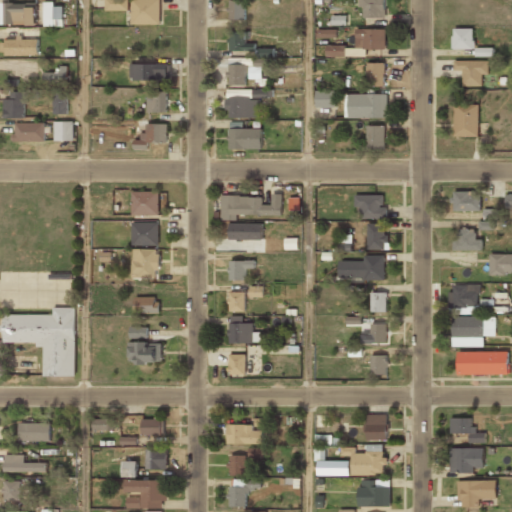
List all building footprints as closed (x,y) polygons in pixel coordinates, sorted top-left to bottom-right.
[(159,0),(106,0),(106,11),(132,11),(132,25),(159,25),(159,0)] [(245,0),(228,0),(228,21),(245,21),(245,0)] [(360,0),(360,18),(385,18),(385,0),(360,0)] [(1,25),(36,25),(36,3),(1,3),(1,25)] [(62,21),(62,5),(45,5),(45,21),(62,21)] [(336,29),(317,30),(317,38),(336,37),(336,29)] [(355,50),(385,50),(385,29),(355,29),(355,50)] [(452,49),(474,49),(474,29),(452,29),(452,49)] [(2,30),(2,55),(38,55),(38,30),(2,30)] [(229,52),(255,52),(255,43),(246,43),(246,32),(229,32),(229,52)] [(346,46),(328,47),(328,56),(346,56),(346,46)] [(366,56),(366,49),(347,48),(347,56),(366,56)] [(262,66),(269,66),(269,58),(250,58),(251,79),(262,78),(262,66)] [(489,74),(489,61),(454,61),(454,71),(462,71),(462,87),(482,87),(482,74),(489,74)] [(168,80),(168,63),(129,63),(129,80),(168,80)] [(366,85),(385,85),(385,63),(366,63),(366,85)] [(247,65),(228,65),(228,86),(247,86),(247,65)] [(43,82),(67,82),(68,66),(57,66),(57,72),(43,72),(43,82)] [(335,91),(315,91),(315,108),(335,108),(335,91)] [(25,92),(5,92),(5,118),(25,118),(25,92)] [(66,115),(66,92),(53,92),(53,115),(66,115)] [(148,94),(148,113),(168,113),(168,94),(148,94)] [(387,94),(346,94),(346,118),(387,118),(387,94)] [(258,118),(258,99),(226,99),(226,118),(258,118)] [(478,105),(453,105),(453,137),(478,137),(478,105)] [(73,121),(55,121),(55,141),(73,141),(73,121)] [(14,123),(14,142),(44,142),(44,123),(14,123)] [(168,124),(141,124),(141,140),(135,140),(135,149),(148,149),(148,142),(168,142),(168,124)] [(367,149),(385,149),(385,126),(367,126),(367,149)] [(261,149),(261,129),(228,129),(228,149),(261,149)] [(132,214),(159,214),(159,190),(132,190),(132,214)] [(481,210),(481,191),(453,191),(453,210),(481,210)] [(221,214),(281,215),(282,194),(267,194),(267,195),(222,195),(221,214)] [(385,194),(355,194),(355,208),(360,208),(360,217),(385,217),(385,194)] [(484,219),(498,220),(498,209),(484,209),(484,219)] [(495,230),(495,221),(480,221),(480,230),(495,230)] [(159,222),(132,222),(132,238),(159,238),(159,222)] [(367,223),(368,249),(387,248),(386,223),(367,223)] [(475,228),(453,228),(453,251),(483,251),(483,238),(475,238),(475,228)] [(255,251),(264,251),(264,229),(229,229),(229,240),(255,240),(255,251)] [(285,250),(298,249),(298,238),(285,238),(285,250)] [(158,248),(132,248),(132,277),(158,277),(158,248)] [(385,254),(363,254),(363,259),(338,259),(338,279),(385,279),(385,254)] [(511,254),(490,254),(490,274),(511,274),(511,254)] [(245,280),(245,269),(255,269),(255,260),(229,260),(229,280),(245,280)] [(449,308),(479,308),(479,285),(449,285),(449,308)] [(263,286),(250,287),(251,297),(264,297),(263,286)] [(245,292),(229,292),(229,311),(245,311),(245,292)] [(371,311),(387,311),(387,292),(371,292),(371,311)] [(135,313),(159,313),(159,296),(135,296),(135,313)] [(76,307),(53,307),(53,315),(3,315),(3,342),(44,343),(44,376),(76,376),(76,307)] [(496,316),(453,317),(453,345),(483,345),(483,336),(496,336),(496,316)] [(260,343),(260,333),(253,333),(253,323),(240,323),(240,317),(229,317),(229,343),(260,343)] [(387,324),(371,324),(371,334),(362,334),(362,343),(387,343),(387,324)] [(132,334),(144,337),(146,329),(134,327),(132,334)] [(162,341),(128,342),(129,364),(162,363),(162,341)] [(458,373),(508,373),(508,350),(458,350),(458,373)] [(246,355),(228,355),(228,374),(246,374),(246,355)] [(387,375),(387,355),(371,355),(371,375),(387,375)] [(366,439),(387,439),(387,414),(366,414),(366,439)] [(469,441),(484,441),(484,427),(473,427),(473,417),(450,417),(450,433),(469,433),(469,441)] [(116,418),(91,418),(91,430),(116,430),(116,418)] [(142,435),(163,435),(163,418),(142,418),(142,435)] [(52,442),(52,423),(20,423),(20,442),(52,442)] [(263,444),(263,425),(228,425),(228,444),(263,444)] [(315,460),(326,461),(327,446),(339,447),(340,436),(315,435),(315,460)] [(352,474),(385,474),(384,445),(366,446),(366,453),(355,453),(355,447),(343,447),(343,456),(352,456),(352,474)] [(452,447),(452,472),(483,472),(483,447),(452,447)] [(263,448),(249,448),(249,457),(264,456),(263,448)] [(163,449),(146,449),(146,470),(163,470),(163,449)] [(229,474),(247,474),(247,454),(229,454),(229,474)] [(25,455),(3,455),(3,473),(48,473),(48,462),(25,462),(25,455)] [(124,475),(137,475),(137,461),(124,461),(124,475)] [(166,479),(127,479),(127,491),(140,491),(140,496),(127,496),(127,509),(166,508),(166,479)] [(247,506),(247,488),(259,488),(259,479),(229,479),(229,506),(247,506)] [(390,506),(390,479),(359,479),(359,506),(390,506)] [(458,507),(481,507),(481,499),(497,499),(497,480),(458,480),(458,507)] [(21,481),(4,481),(4,501),(21,501),(21,481)]
